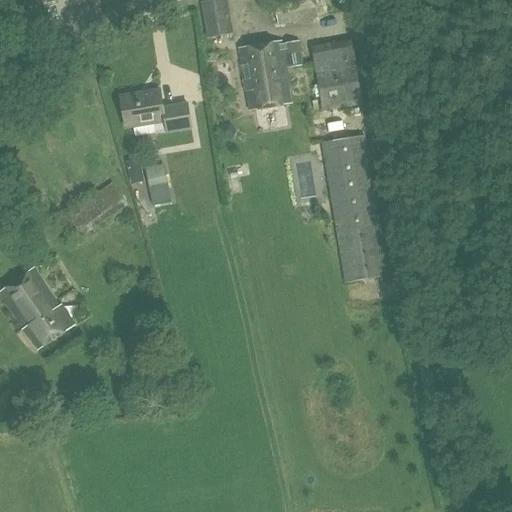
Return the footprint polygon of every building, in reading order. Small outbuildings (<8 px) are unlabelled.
[(209,38),(233,34),(227,0),(213,0),(203,2),(209,38)] [(318,17),(314,0),(273,0),(278,25),(318,17)] [(350,33),(332,37),(335,49),(353,45),(350,33)] [(301,40),(282,43),(282,41),(238,48),(249,111),(292,103),(286,68),(304,65),(301,40)] [(363,102),(357,65),(317,73),(324,110),(363,102)] [(155,134),(179,130),(191,128),(187,104),(163,108),(160,90),(121,96),(126,128),(154,123),(155,134)] [(219,132),(224,140),(232,138),(236,130),(230,123),(220,123),(219,132)] [(364,135),(324,142),(347,282),(387,275),(364,135)] [(125,161),(130,184),(145,182),(139,158),(125,161)] [(164,164),(145,168),(154,206),(172,202),(164,164)] [(112,183),(65,215),(81,238),(128,206),(112,183)] [(74,325),(62,311),(61,312),(34,268),(0,292),(0,293),(26,333),(24,334),(38,350),(74,325)]
